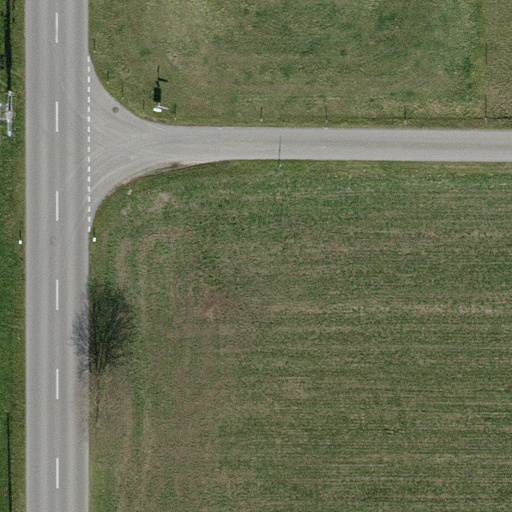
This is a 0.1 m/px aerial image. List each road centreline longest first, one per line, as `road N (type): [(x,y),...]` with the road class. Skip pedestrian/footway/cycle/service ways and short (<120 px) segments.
road 1 (unclassified): [(59,146),(511,148)]
road 2 (tertiary): [(59,146),(59,511)]
road 3 (tertiary): [(59,0),(59,146)]
